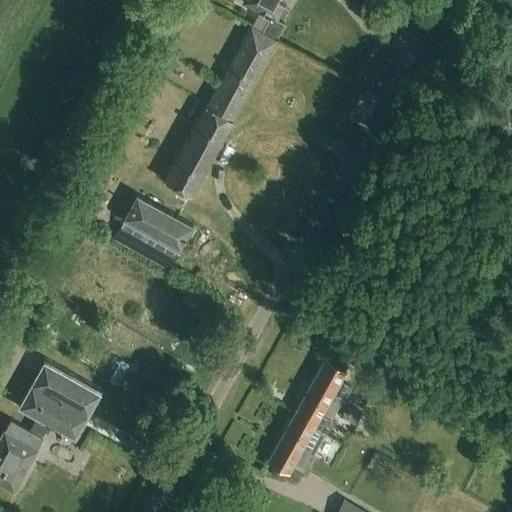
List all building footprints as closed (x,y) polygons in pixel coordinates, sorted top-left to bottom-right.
[(262,32),(276,40),(285,24),(276,19),(286,0),(243,0),(243,1),(271,16),(262,32)] [(276,40),(262,32),(251,25),(206,104),(231,118),(276,40)] [(231,118),(206,104),(205,104),(163,180),(191,195),(232,119),(231,118)] [(180,247),(193,224),(137,193),(124,217),(123,216),(122,219),(125,220),(122,225),(121,224),(113,237),(168,268),(175,255),(174,254),(177,249),(180,250),(181,248),(180,247)] [(126,355),(116,378),(133,386),(143,363),(126,355)] [(313,428),(324,434),(332,419),(321,413),(333,393),(343,399),(351,385),(340,379),(346,369),(325,357),(295,411),(316,423),(313,428)] [(37,416),(30,429),(11,419),(0,437),(0,482),(13,490),(43,436),(42,436),(49,423),(74,437),(99,392),(100,392),(102,390),(44,358),(18,405),(37,416)] [(342,416),(356,423),(362,413),(348,405),(342,416)] [(313,452),(324,434),(313,428),(316,423),(295,411),(268,460),(288,472),(294,461),(305,467),(313,453),(313,452)] [(365,511),(346,501),(339,511),(365,511)]
